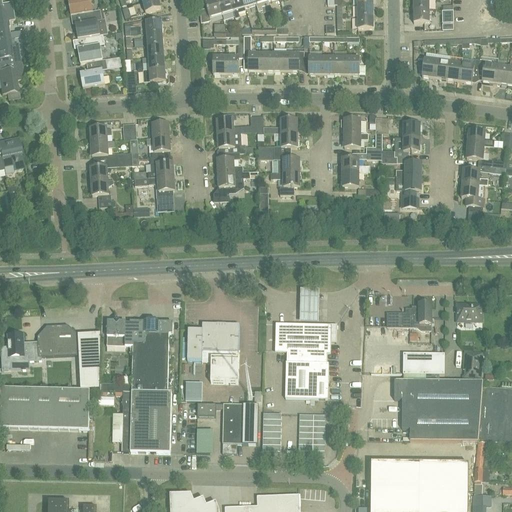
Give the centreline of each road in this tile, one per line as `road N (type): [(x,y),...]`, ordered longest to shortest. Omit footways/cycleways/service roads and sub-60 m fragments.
road 1 (secondary): [(0,276),(511,257)]
road 2 (unclassified): [(151,473),(336,484)]
road 3 (unclassified): [(151,473),(0,470)]
road 4 (residential): [(325,98),(186,100)]
road 5 (residential): [(186,100),(51,111)]
